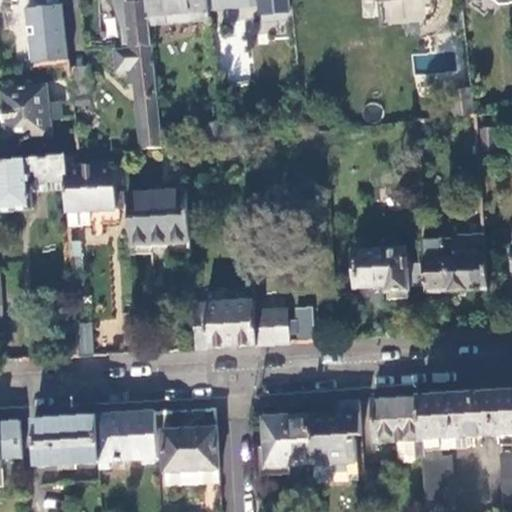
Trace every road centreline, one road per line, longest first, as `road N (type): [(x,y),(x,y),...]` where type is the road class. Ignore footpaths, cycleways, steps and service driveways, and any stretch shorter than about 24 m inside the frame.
road 1 (residential): [(231,376),(511,359)]
road 2 (residential): [(0,394),(231,376)]
road 3 (residential): [(231,376),(237,511)]
